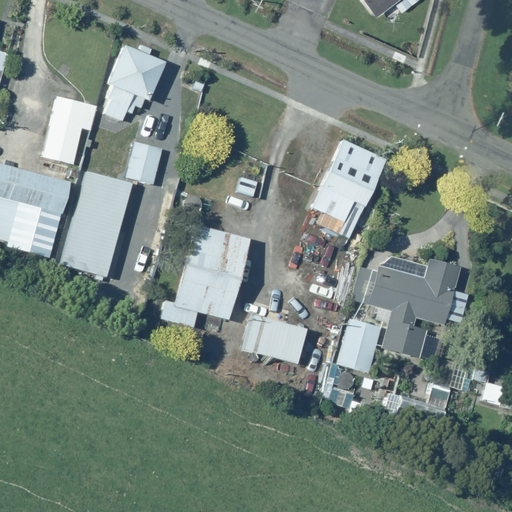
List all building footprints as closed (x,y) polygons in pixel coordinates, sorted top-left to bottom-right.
[(362,0),(373,14),(391,1),(400,12),(416,0),(362,0)] [(162,60),(120,42),(103,81),(111,84),(100,110),(122,119),(132,94),(145,100),(162,60)] [(97,102),(56,93),(42,159),(74,166),(81,132),(90,134),(97,102)] [(385,159),(341,137),(308,205),(321,211),(315,222),(347,237),(385,159)] [(160,147),(132,140),(123,177),(151,184),(160,147)] [(67,182),(0,165),(0,247),(48,259),(67,182)] [(104,279),(129,182),(82,169),(57,266),(104,279)] [(256,180),(239,175),(234,192),(251,197),(256,180)] [(246,237),(189,223),(169,302),(160,300),(156,317),(190,325),(193,313),(225,321),(246,237)] [(356,265),(348,299),(388,309),(378,350),(417,359),(424,330),(412,327),(414,319),(442,326),(457,266),(428,260),(426,268),(385,258),(383,264),(376,263),(374,270),(356,265)] [(250,313),(241,349),(296,364),(306,327),(250,313)] [(379,325),(348,315),(332,364),(364,374),(379,325)] [(511,388),(485,381),(480,403),(511,411),(511,388)] [(448,388),(431,383),(427,397),(401,390),(391,427),(434,439),(448,388)]
